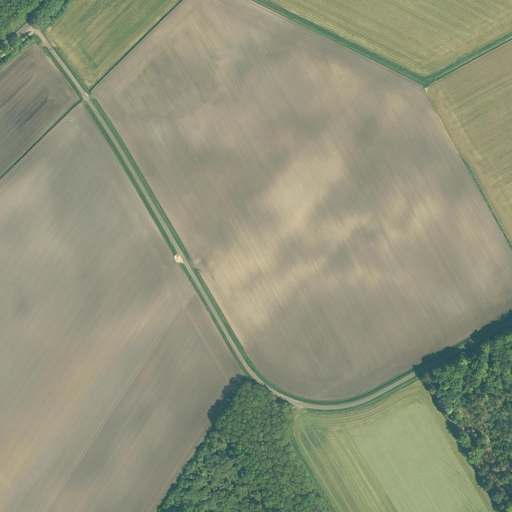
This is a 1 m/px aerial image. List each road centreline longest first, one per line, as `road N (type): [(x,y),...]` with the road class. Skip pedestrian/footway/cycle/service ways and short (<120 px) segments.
road 1 (unclassified): [(511,320),(351,404),(310,406),(272,390),(232,345),(121,153),(30,24)]
road 2 (track): [(294,402),(286,437),(330,511)]
